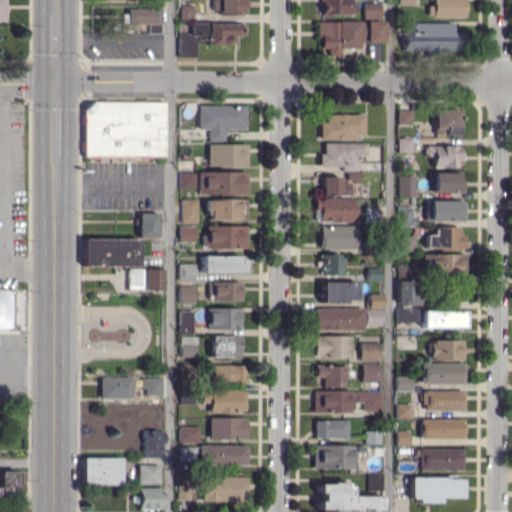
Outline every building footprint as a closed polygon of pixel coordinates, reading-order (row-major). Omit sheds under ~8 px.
[(240,13),(239,7),(246,7),(245,0),(210,0),(210,14),(240,13)] [(347,0),(319,0),(320,14),(354,13),(353,2),(348,2),(347,0)] [(463,16),(463,0),(431,0),(431,5),(426,5),(426,16),(463,16)] [(379,2),(362,2),(362,17),(378,17),(379,2)] [(192,17),(191,4),(178,5),(178,18),(192,17)] [(160,8),(126,7),(126,23),(147,24),(147,32),(160,32),(160,8)] [(358,20),(316,21),(316,35),(320,35),(320,55),(338,55),(338,47),(358,47),(358,20)] [(359,20),(359,42),(382,41),(382,20),(359,20)] [(176,56),(194,57),(195,40),(205,40),(205,22),(189,22),(189,33),(177,32),(176,56)] [(244,23),(206,22),(206,44),(230,44),(230,36),(244,36),(244,23)] [(452,23),(402,22),(401,51),(462,52),(463,32),(452,32),(452,23)] [(163,102),(82,101),(81,155),(163,156),(163,102)] [(244,104),(196,105),(196,129),(207,129),(207,140),(223,140),(223,129),(244,129),(244,104)] [(410,124),(410,109),(396,108),(396,123),(410,124)] [(432,133),(457,134),(457,109),(433,109),(432,133)] [(362,114),(324,113),(324,122),(318,122),(318,138),(354,139),(354,134),(362,134),(362,114)] [(396,137),(396,151),(410,151),(410,137),(396,137)] [(364,155),(364,143),(321,142),(321,152),(318,152),(317,165),(342,166),(342,170),(355,170),(355,155),(364,155)] [(245,144),(205,143),(205,165),(245,166),(245,144)] [(431,166),(457,167),(458,154),(457,154),(457,145),(424,145),(424,155),(431,155),(431,166)] [(177,172),(177,188),(194,187),(193,171),(177,172)] [(245,171),(196,171),(197,193),(245,193),(245,171)] [(461,172),(431,171),(430,192),(460,192),(461,172)] [(396,195),(413,196),(414,175),(397,174),(396,195)] [(349,194),(348,181),(339,181),(338,175),(319,176),(319,194),(349,194)] [(354,198),(312,197),(312,210),(317,210),(317,221),(354,221),(354,198)] [(179,222),(196,222),(196,198),(179,199),(179,222)] [(244,219),(245,198),(205,198),(204,219),(244,219)] [(424,219),(460,220),(460,200),(424,199),(424,219)] [(395,226),(412,226),(412,206),(395,206),(395,226)] [(157,213),(136,212),(136,236),(156,237),(157,213)] [(193,225),(176,225),(176,241),(193,241),(193,225)] [(245,225),(202,225),(202,247),(245,247),(245,225)] [(354,225),(317,225),(317,248),(354,248),(354,225)] [(457,226),(431,227),(431,234),(423,235),(424,248),(463,247),(462,233),(457,234),(457,226)] [(413,235),(396,235),(396,250),(413,250),(413,235)] [(81,265),(136,265),(136,238),(81,238),(81,265)] [(319,253),(319,274),(339,274),(339,253),(319,253)] [(421,275),(463,276),(463,254),(421,253),(421,275)] [(241,272),(241,255),(200,255),(200,272),(241,272)] [(176,279),(192,280),(193,263),(176,263),(176,279)] [(411,263),(396,263),(395,278),(410,278),(411,263)] [(161,289),(161,268),(126,267),(126,288),(161,289)] [(379,267),(365,267),(365,280),(379,280),(379,267)] [(239,280),(206,281),(206,300),(239,299),(239,280)] [(416,302),(416,280),(394,280),(395,303),(416,302)] [(355,282),(320,281),(319,300),(355,301),(355,282)] [(192,286),(177,286),(177,302),(192,302),(192,286)] [(0,328),(10,329),(10,288),(0,288),(0,328)] [(381,306),(380,293),(366,293),(367,307),(381,306)] [(419,306),(394,307),(394,321),(419,320),(419,306)] [(239,329),(240,308),(205,307),(205,327),(239,329)] [(362,307),(312,307),(312,329),(361,330),(362,307)] [(379,308),(363,308),(364,325),(380,325),(379,308)] [(461,327),(462,310),(420,309),(420,326),(461,327)] [(191,310),(177,310),(177,333),(191,334),(191,310)] [(239,335),(207,335),(208,357),(239,357),(239,335)] [(349,335),(311,335),(312,358),(349,357),(349,335)] [(178,356),(194,356),(194,336),(179,336),(178,356)] [(462,339),(428,339),(428,359),(462,359),(462,339)] [(378,342),(358,342),(358,361),(378,360),(378,342)] [(462,383),(462,363),(419,362),(419,382),(462,383)] [(191,363),(178,363),(178,378),(191,379),(191,363)] [(378,364),(359,363),(358,381),(378,382),(378,364)] [(243,364),(211,365),(211,382),(243,381),(243,364)] [(320,386),(342,386),(342,365),(313,365),(313,376),(320,376),(320,386)] [(393,390),(410,390),(410,376),(394,375),(393,390)] [(99,376),(98,397),(130,398),(130,377),(99,376)] [(144,387),(144,394),(160,395),(160,378),(141,377),(141,387),(144,387)] [(244,389),(198,390),(198,402),(207,402),(207,412),(244,411),(244,389)] [(311,411),(351,412),(351,402),(361,402),(361,410),(379,410),(379,390),(312,390),(311,411)] [(421,390),(421,410),(461,410),(461,390),(421,390)] [(409,417),(409,404),(394,404),(394,417),(409,417)] [(207,438),(244,438),(244,417),(207,416),(207,438)] [(461,418),(418,419),(419,438),(461,438),(461,418)] [(345,420),(313,420),(313,438),(345,438),(345,420)] [(197,425),(177,425),(177,442),(197,442),(197,425)] [(141,456),(161,456),(161,430),(142,430),(141,456)] [(363,443),(378,443),(378,430),(363,430),(363,443)] [(394,444),(408,444),(408,430),(394,430),(394,444)] [(245,444),(197,444),(197,464),(245,464),(245,444)] [(352,467),(352,444),(311,445),(311,468),(352,467)] [(195,446),(178,445),(177,463),(194,463),(195,446)] [(461,448),(417,447),(417,469),(461,469),(461,448)] [(80,484),(119,484),(119,457),(80,457),(80,484)] [(136,464),(136,483),(158,483),(158,464),(136,464)] [(0,499),(15,500),(15,470),(0,470),(0,499)] [(380,490),(380,472),(366,472),(366,489),(380,490)] [(245,491),(244,475),(193,476),(194,501),(239,500),(239,491),(245,491)] [(408,476),(407,500),(438,501),(438,497),(460,497),(460,477),(408,476)] [(380,495),(350,495),(350,483),(317,483),(317,509),(380,509),(380,495)] [(159,487),(136,487),(136,508),(159,508),(159,487)]
